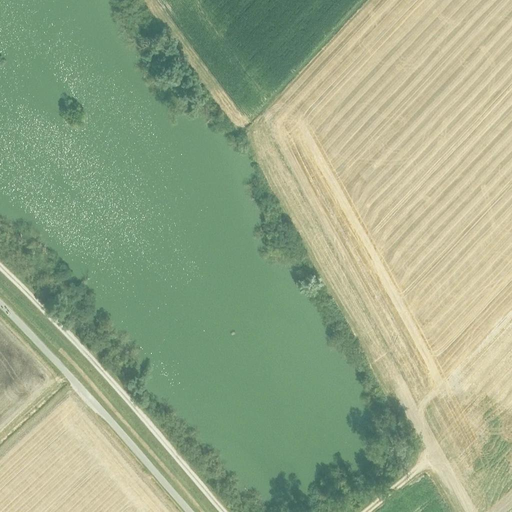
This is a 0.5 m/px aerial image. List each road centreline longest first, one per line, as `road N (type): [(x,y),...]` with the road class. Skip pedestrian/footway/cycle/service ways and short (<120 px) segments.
road 1 (track): [(0,265),(225,511)]
road 2 (unclassified): [(0,302),(188,511)]
